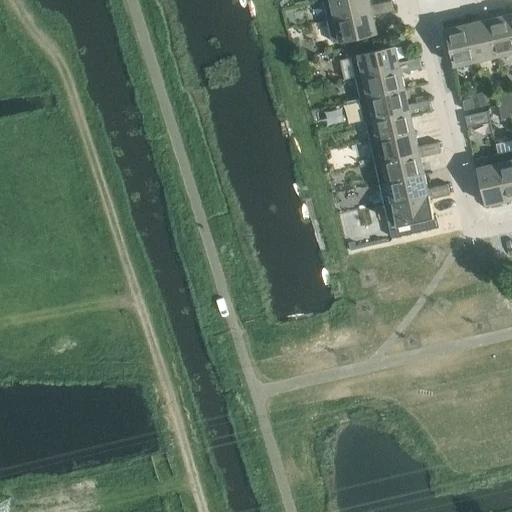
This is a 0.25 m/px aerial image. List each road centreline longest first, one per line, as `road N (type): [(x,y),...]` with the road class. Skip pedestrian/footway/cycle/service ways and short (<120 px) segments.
road 1 (track): [(205,511),(80,104),(53,45),(16,0)]
road 2 (residential): [(511,218),(477,221),(469,207),(431,31),(416,14)]
